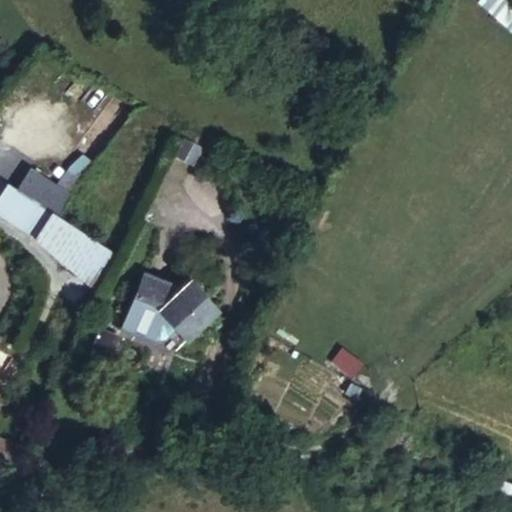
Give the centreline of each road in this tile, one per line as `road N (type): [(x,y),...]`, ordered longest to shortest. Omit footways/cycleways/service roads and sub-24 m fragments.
road 1 (track): [(173,425),(284,451),(325,445),(511,268)]
road 2 (residential): [(0,495),(173,425)]
